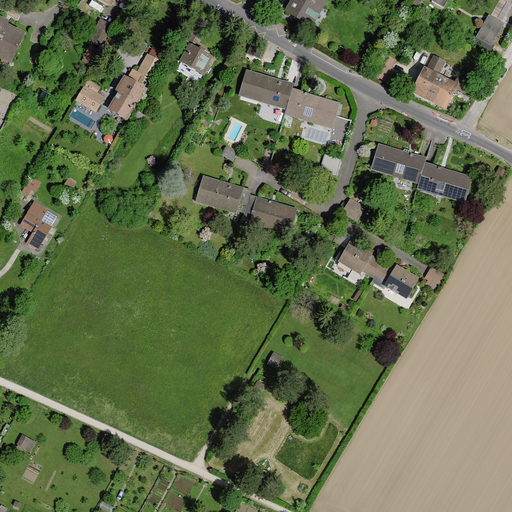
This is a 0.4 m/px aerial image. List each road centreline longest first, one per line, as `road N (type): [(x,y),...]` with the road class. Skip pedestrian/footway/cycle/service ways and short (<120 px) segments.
road 1 (track): [(0,380),(286,511)]
road 2 (tertiary): [(251,23),(460,132)]
